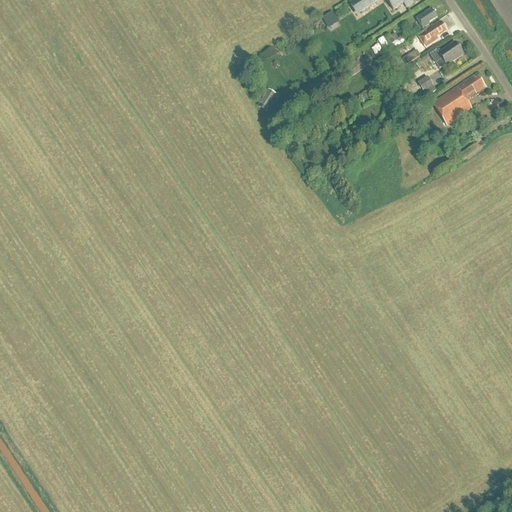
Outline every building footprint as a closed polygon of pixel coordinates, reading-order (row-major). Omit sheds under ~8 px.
[(378,3),(375,0),(356,0),(353,2),(361,14),(378,3)] [(412,2),(415,0),(384,0),(392,12),(403,5),(406,10),(414,4),(412,2)] [(422,30),(428,26),(428,25),(437,18),(431,9),(415,20),(422,30)] [(332,13),(322,20),(327,28),(337,21),(332,13)] [(425,49),(438,40),(437,39),(446,32),(440,23),(425,32),(425,33),(417,38),(425,49)] [(399,40),(395,34),(385,41),(392,51),(405,42),(402,37),(399,40)] [(386,53),(390,50),(383,38),(378,41),(386,53)] [(463,56),(455,44),(438,55),(436,52),(429,56),(439,70),(445,66),(446,67),(463,56)] [(399,60),(413,50),(410,46),(396,55),(399,60)] [(407,65),(421,56),(417,51),(403,60),(407,65)] [(358,62),(342,72),(348,81),(363,71),(358,62)] [(475,81),(473,78),(431,106),(446,128),(471,111),(465,102),(485,89),(478,79),(475,81)] [(426,98),(436,92),(427,79),(418,85),(426,98)] [(265,109),(273,94),(266,90),(257,105),(265,109)]
